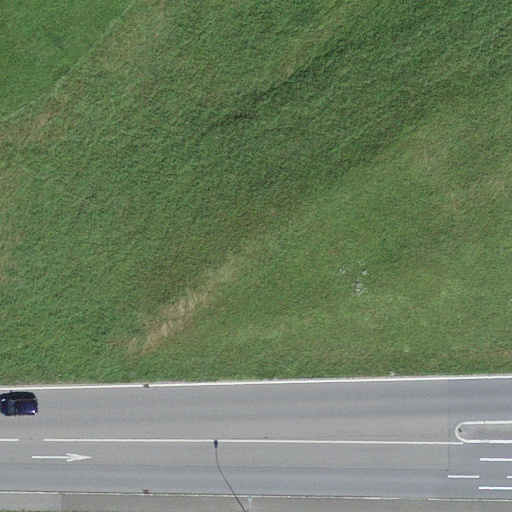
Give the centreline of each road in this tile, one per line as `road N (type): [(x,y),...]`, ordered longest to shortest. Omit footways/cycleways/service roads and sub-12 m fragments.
road 1 (secondary): [(511,400),(466,401),(254,441)]
road 2 (secondary): [(254,441),(511,463)]
road 3 (secondary): [(0,438),(254,441)]
